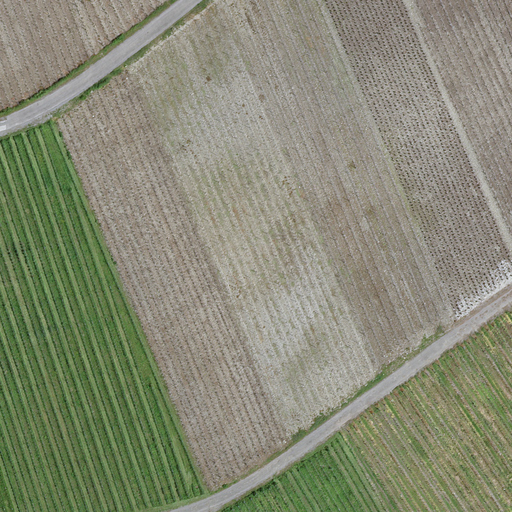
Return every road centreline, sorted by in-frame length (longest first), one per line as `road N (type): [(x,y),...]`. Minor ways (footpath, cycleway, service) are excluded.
road 1 (track): [(511,299),(203,511)]
road 2 (track): [(0,132),(94,81),(199,0)]
